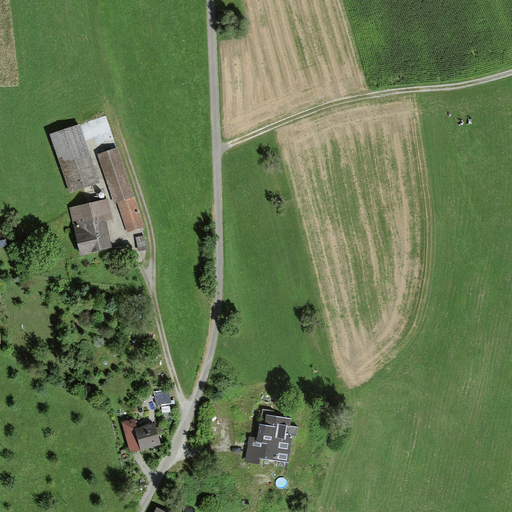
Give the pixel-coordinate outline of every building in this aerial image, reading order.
[(100,184),(80,125),(50,136),(70,194),(100,184)] [(144,228),(118,149),(97,156),(114,206),(118,205),(127,233),(144,228)] [(108,200),(69,209),(81,257),(113,249),(108,231),(106,223),(113,221),(108,200)] [(148,251),(145,236),(135,238),(139,253),(148,251)] [(124,247),(112,250),(115,260),(127,257),(124,247)] [(170,391),(154,394),(156,406),(171,403),(170,391)] [(258,440),(250,439),(246,464),(260,466),(261,460),(288,465),(293,437),(295,438),(297,429),(290,428),(291,421),(266,417),(264,427),(260,427),(258,437),(258,440)] [(123,423),(130,454),(141,453),(161,447),(157,432),(156,425),(138,430),(136,420),(123,423)]
